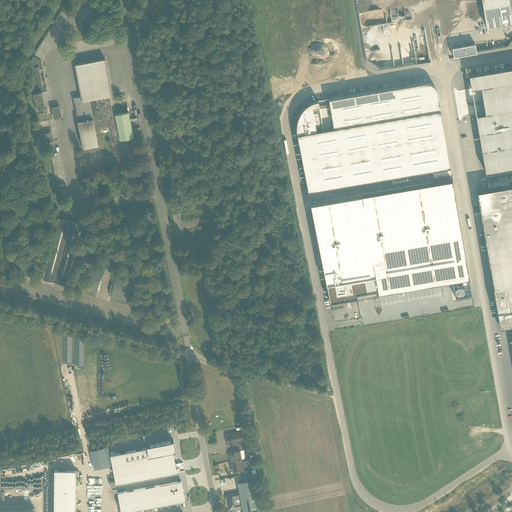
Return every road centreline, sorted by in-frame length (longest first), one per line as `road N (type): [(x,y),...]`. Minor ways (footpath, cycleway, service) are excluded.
road 1 (unclassified): [(443,67),(304,93),(285,109),(284,131),(357,489),(379,506),(403,510),(511,449)]
road 2 (unclassified): [(511,449),(443,67)]
road 3 (unclassified): [(189,356),(0,305)]
road 4 (unknown): [(76,162),(60,59),(129,46)]
road 5 (unclassified): [(215,511),(189,356)]
road 6 (unclassified): [(328,395),(189,356)]
